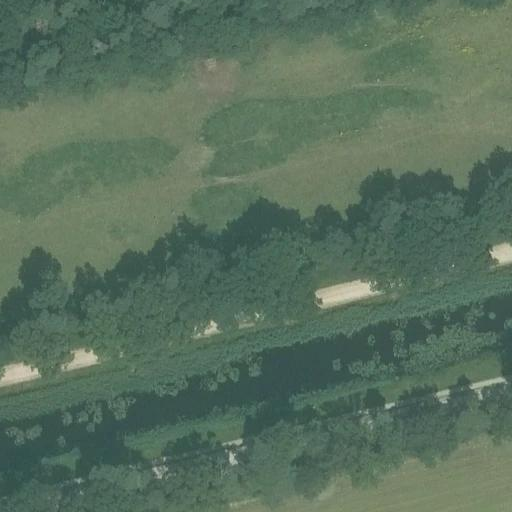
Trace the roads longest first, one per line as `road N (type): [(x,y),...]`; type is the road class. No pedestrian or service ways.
road 1 (track): [(511,247),(0,371)]
road 2 (unclassified): [(9,511),(511,390)]
